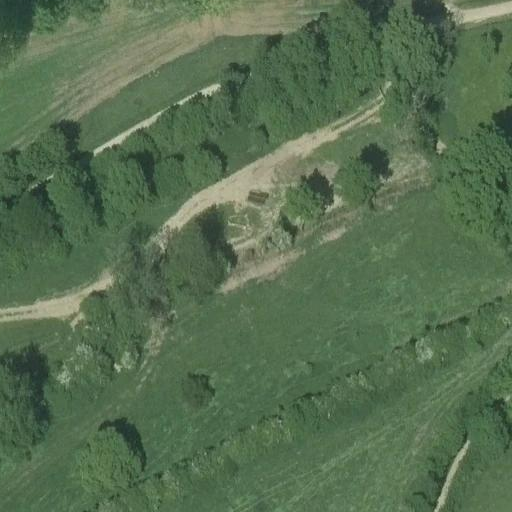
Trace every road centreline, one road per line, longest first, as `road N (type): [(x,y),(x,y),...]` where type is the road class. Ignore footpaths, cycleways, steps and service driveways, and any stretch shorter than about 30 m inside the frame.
road 1 (track): [(0,208),(208,92),(433,23)]
road 2 (track): [(511,218),(424,132),(397,71),(433,23)]
road 3 (track): [(437,511),(455,465),(511,397)]
